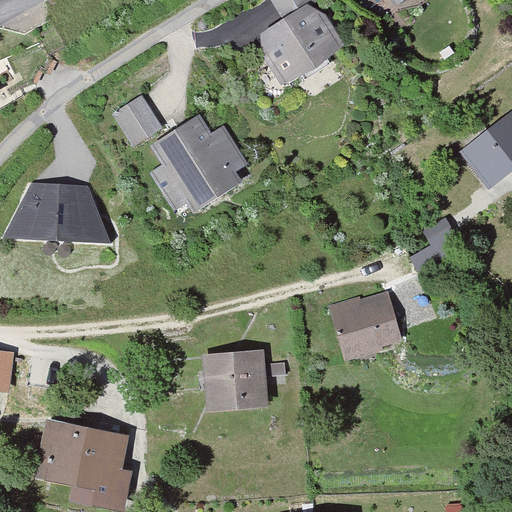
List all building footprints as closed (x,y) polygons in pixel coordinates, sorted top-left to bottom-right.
[(264,63),(289,92),(346,50),(321,10),(313,0),(269,0),(288,25),(263,40),(264,63)] [(114,110),(134,144),(166,125),(146,92),(114,110)] [(511,117),(461,157),(492,198),(511,181),(511,117)] [(187,211),(197,222),(245,189),(236,177),(251,169),(224,129),(211,139),(199,121),(152,151),(160,174),(149,179),(174,217),(187,211)] [(95,195),(26,190),(0,243),(0,245),(116,252),(95,195)] [(327,311),(345,369),(404,348),(389,296),(358,307),(358,300),(327,311)] [(16,357),(0,355),(0,395),(11,396),(16,357)] [(269,356),(205,363),(209,420),(273,415),(269,356)] [(132,440),(57,425),(34,485),(74,494),(73,509),(94,511),(128,511),(136,476),(126,475),(132,440)]
